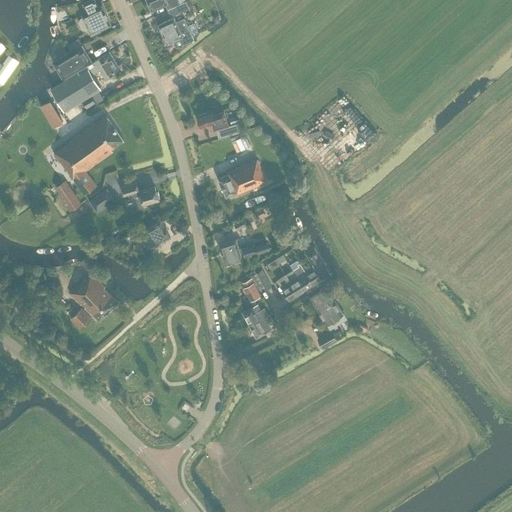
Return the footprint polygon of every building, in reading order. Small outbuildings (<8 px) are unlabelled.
[(111,24),(102,5),(98,7),(95,0),(89,0),(83,3),(87,13),(83,15),(83,17),(80,18),(79,22),(82,28),(86,30),(89,28),(92,34),(101,30),(100,29),(111,24)] [(147,0),(152,10),(166,4),(168,8),(180,3),(179,0),(147,0)] [(190,8),(186,0),(168,9),(171,16),(190,8)] [(174,17),(159,24),(168,43),(174,40),(174,43),(177,47),(180,47),(182,46),(184,44),(194,39),(184,18),(176,21),(174,17)] [(71,50),(82,43),(79,38),(67,44),(71,50)] [(110,52),(93,62),(81,44),(53,62),(64,79),(51,88),(65,110),(92,93),(97,101),(105,95),(92,74),(100,69),(106,79),(121,70),(110,52)] [(6,60),(0,67),(0,81),(2,83),(18,61),(14,66),(6,60)] [(96,99),(92,94),(83,100),(86,105),(96,99)] [(50,99),(40,106),(53,127),(63,121),(50,99)] [(200,122),(201,127),(212,123),(214,130),(229,125),(224,111),(214,114),(212,110),(197,115),(198,116),(197,118),(198,121),(200,122)] [(97,185),(86,170),(113,151),(112,149),(124,140),(107,115),(54,152),(73,179),(72,180),(73,181),(75,180),(85,194),(97,185)] [(240,121),(238,115),(229,118),(231,124),(240,121)] [(238,193),(267,181),(257,159),(228,171),(229,173),(219,178),(227,196),(237,191),(238,193)] [(139,191),(137,183),(137,182),(121,186),(124,196),(129,194),(130,197),(131,196),(132,200),(135,199),(137,209),(144,207),(143,204),(159,200),(155,186),(139,191)] [(63,190),(59,184),(54,188),(70,211),(82,203),(70,186),(63,190)] [(115,199),(107,188),(89,200),(97,212),(115,199)] [(253,221),(249,214),(245,216),(245,218),(234,224),(237,230),(253,221)] [(160,243),(171,237),(161,220),(136,235),(140,242),(143,240),(148,248),(159,242),(160,243)] [(239,247),(236,238),(220,244),(226,264),(243,259),(242,256),(245,255),(245,257),(256,253),(253,243),(239,247)] [(313,264),(304,269),(314,284),(322,278),(317,271),(326,265),(314,246),(305,252),(313,264)] [(81,263),(86,269),(93,263),(87,257),(81,263)] [(268,265),(261,269),(270,284),(276,281),(268,265)] [(261,269),(259,270),(256,272),(256,273),(263,286),(265,289),(271,286),(261,269)] [(296,274),(306,289),(314,284),(304,269),(296,274)] [(263,286),(256,273),(251,275),(258,289),(263,286)] [(70,293),(84,307),(90,313),(92,312),(100,320),(119,302),(104,287),(105,286),(93,274),(87,280),(85,278),(70,293)] [(298,294),(306,289),(296,274),(288,279),(298,294)] [(289,299),(298,294),(288,279),(280,284),(289,299)] [(251,300),(260,296),(254,283),(245,288),(251,300)] [(319,310),(335,300),(326,286),(310,296),(319,310)] [(343,313),(335,300),(319,310),(327,323),(334,319),(338,325),(347,320),(343,313)] [(243,311),(250,324),(260,318),(264,316),(257,303),(243,311)] [(91,318),(81,308),(71,318),(81,328),(91,318)] [(269,313),(264,316),(260,318),(260,319),(250,324),(257,337),(271,329),(271,328),(276,326),(269,313)] [(338,339),(332,329),(317,338),(322,348),(338,339)]
